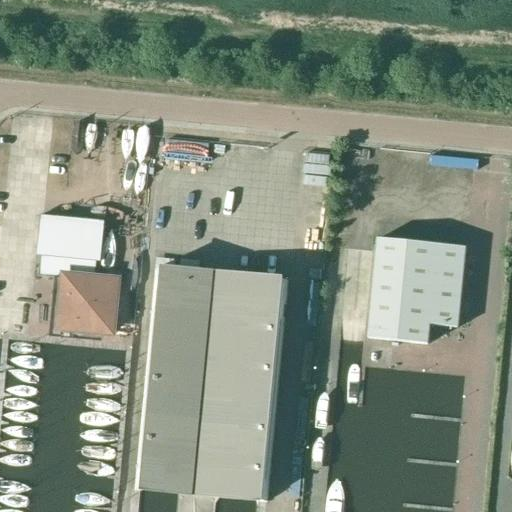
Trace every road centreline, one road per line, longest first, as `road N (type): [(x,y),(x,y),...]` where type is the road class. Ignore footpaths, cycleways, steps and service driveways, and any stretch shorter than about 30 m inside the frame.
road 1 (unclassified): [(511,147),(0,106)]
road 2 (unknown): [(511,334),(498,470),(511,508)]
